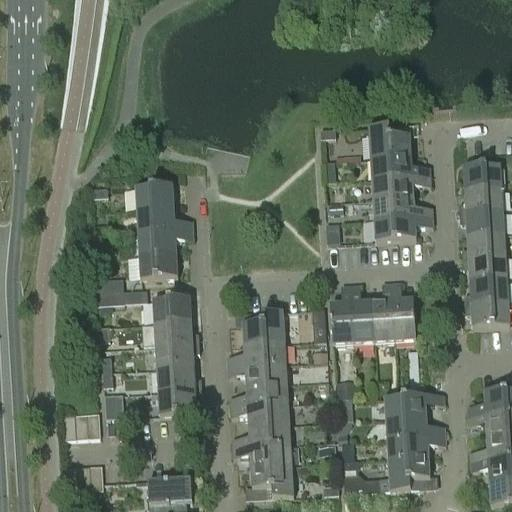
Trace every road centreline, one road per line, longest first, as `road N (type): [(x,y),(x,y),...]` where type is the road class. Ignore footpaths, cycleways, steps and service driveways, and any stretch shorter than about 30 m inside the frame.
road 1 (tertiary): [(24,511),(9,273),(28,0)]
road 2 (residential): [(211,294),(448,271)]
road 3 (residential): [(448,271),(440,145),(448,135),(511,133)]
road 4 (residential): [(220,451),(211,294)]
road 5 (residential): [(67,460),(220,451)]
road 6 (residential): [(456,511),(458,366)]
